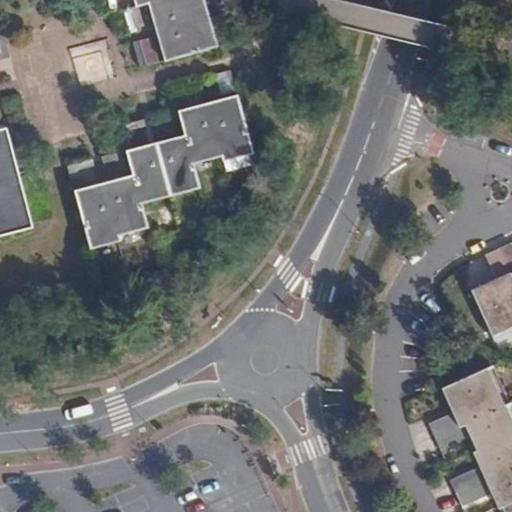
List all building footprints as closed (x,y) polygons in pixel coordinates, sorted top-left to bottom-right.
[(156,61),(163,59),(208,47),(200,18),(195,0),(129,0),(131,7),(141,4),(149,35),(156,61)] [(183,134),(156,141),(170,194),(199,187),(192,163),(220,155),(221,161),(251,153),(236,94),(206,102),(176,110),(183,134)] [(0,230),(28,223),(15,173),(12,161),(3,125),(0,126),(0,230)] [(140,202),(170,194),(156,141),(125,149),(131,174),(103,182),(74,189),(89,248),(119,240),(118,234),(147,226),(140,202)] [(221,161),(224,170),(254,162),(251,153),(221,161)] [(511,245),(500,251),(511,277),(511,245)] [(511,277),(500,251),(487,256),(498,280),(473,292),(494,338),(511,329),(511,277)] [(430,424),(436,437),(504,407),(488,370),(443,391),(453,414),(430,424)] [(504,407),(436,437),(442,451),(471,438),(477,451),(511,435),(511,418),(506,406),(504,407)] [(511,435),(477,451),(474,453),(481,468),(452,481),(457,494),(511,469),(511,435)] [(511,469),(457,494),(464,508),(493,495),(498,507),(502,506),(511,501),(511,469)] [(511,511),(511,501),(502,506),(505,511),(511,511)]
